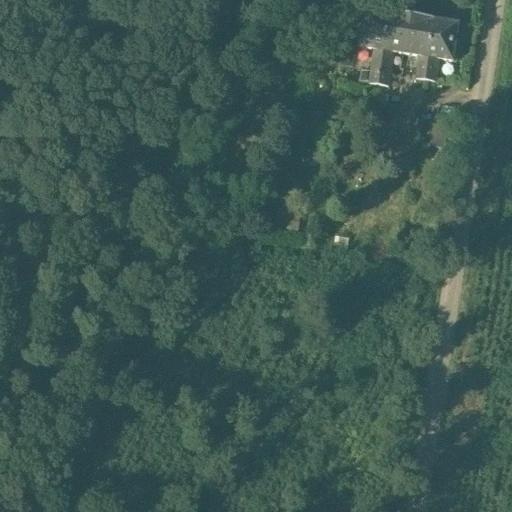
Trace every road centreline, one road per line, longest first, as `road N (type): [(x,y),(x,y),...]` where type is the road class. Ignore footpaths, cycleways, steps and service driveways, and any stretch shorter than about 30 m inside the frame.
road 1 (track): [(42,511),(327,0)]
road 2 (unclassified): [(420,511),(498,0)]
